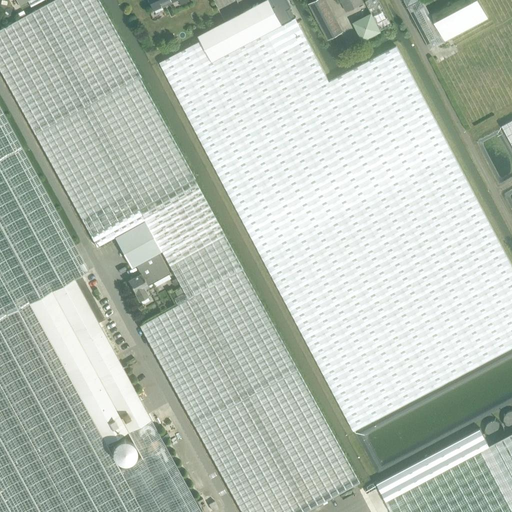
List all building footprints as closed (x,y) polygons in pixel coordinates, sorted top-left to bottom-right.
[(88,231),(90,235),(138,209),(161,251),(182,287),(185,293),(174,299),(177,304),(138,325),(240,511),(304,511),(359,482),(242,270),(243,269),(192,176),(195,174),(100,0),(52,0),(0,28),(0,70),(87,231),(88,231)] [(177,0),(180,5),(189,1),(187,0),(148,0),(153,11),(176,0),(177,0)] [(264,0),(198,35),(201,41),(212,62),(292,20),(287,9),(290,8),(286,0),(264,0)] [(328,39),(342,31),(324,0),(314,0),(309,3),(328,39)] [(340,0),(346,11),(363,2),(361,0),(340,0)] [(370,13),(379,31),(392,25),(378,0),(369,0),(366,2),(371,13),(370,13)] [(453,0),(429,13),(422,0),(403,0),(430,50),(488,18),(478,0),(453,0)] [(379,31),(370,13),(353,22),(362,40),(379,31)] [(295,18),(292,20),(212,62),(201,41),(160,62),(170,84),(271,276),(355,431),(511,347),(511,267),(463,175),(396,47),(328,82),(295,18)] [(201,511),(151,418),(128,431),(143,457),(120,470),(105,444),(27,300),(81,274),(88,271),(0,107),(0,511),(201,511)] [(511,119),(501,126),(511,145),(511,119)] [(141,273),(147,285),(170,272),(158,252),(161,251),(138,209),(90,235),(96,247),(114,237),(131,267),(136,265),(139,271),(141,273)] [(148,285),(147,285),(141,273),(128,280),(135,292),(139,300),(148,295),(144,287),(148,285)] [(105,444),(128,431),(151,418),(98,322),(104,319),(81,274),(27,300),(105,444)] [(480,428),(377,483),(386,501),(489,446),(480,428)] [(511,511),(511,433),(489,446),(386,501),(392,511),(511,511)] [(209,511),(207,508),(202,499),(197,501),(202,511),(209,511)]
